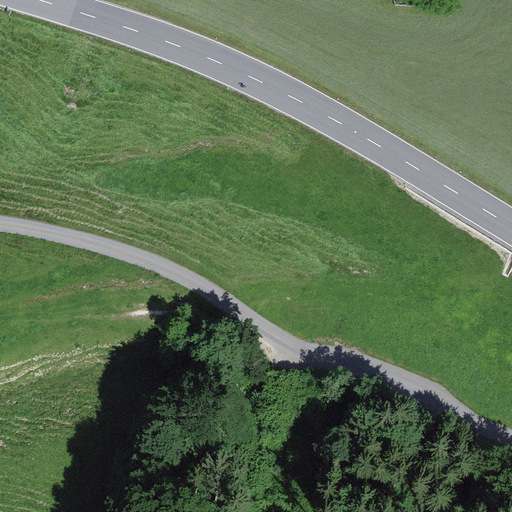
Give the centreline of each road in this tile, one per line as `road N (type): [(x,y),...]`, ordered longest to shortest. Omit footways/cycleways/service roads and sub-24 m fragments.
road 1 (unclassified): [(0,228),(173,268),(296,345),(398,376),(511,443)]
road 2 (secondary): [(35,0),(226,66),(325,115),(511,228)]
